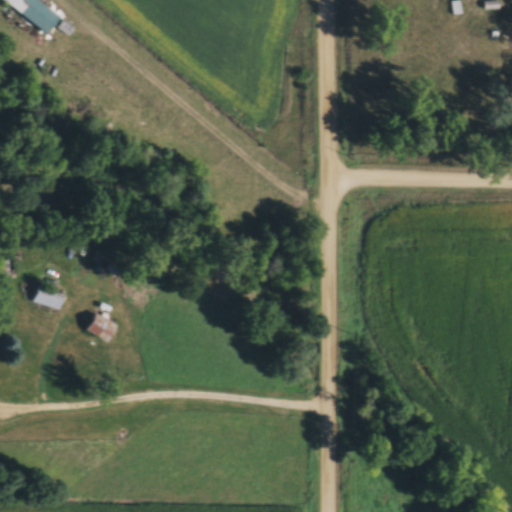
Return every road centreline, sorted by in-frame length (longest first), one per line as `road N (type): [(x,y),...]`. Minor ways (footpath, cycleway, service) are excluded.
road 1 (tertiary): [(327,511),(327,183)]
road 2 (tertiary): [(327,183),(511,183)]
road 3 (residential): [(327,183),(325,0)]
